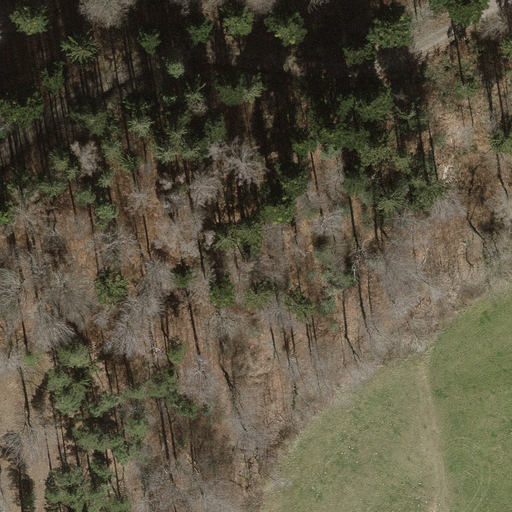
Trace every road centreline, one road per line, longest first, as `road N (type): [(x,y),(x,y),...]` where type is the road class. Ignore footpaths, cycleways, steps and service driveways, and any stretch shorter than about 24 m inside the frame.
road 1 (track): [(503,0),(425,47),(360,70),(145,71),(92,95),(0,174)]
road 2 (track): [(445,511),(437,456),(410,374)]
